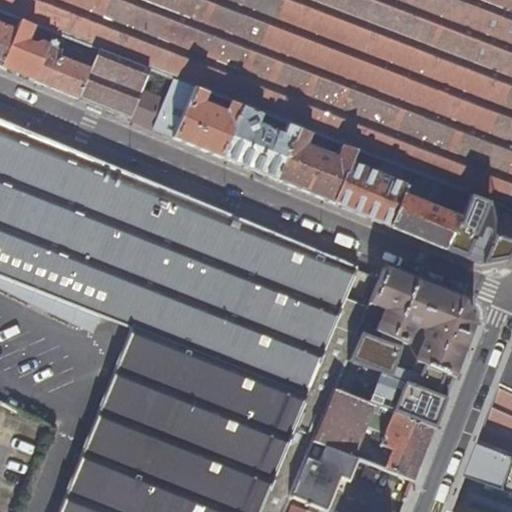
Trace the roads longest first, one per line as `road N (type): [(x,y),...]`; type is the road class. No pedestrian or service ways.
road 1 (residential): [(0,94),(511,299)]
road 2 (residential): [(432,511),(511,307)]
